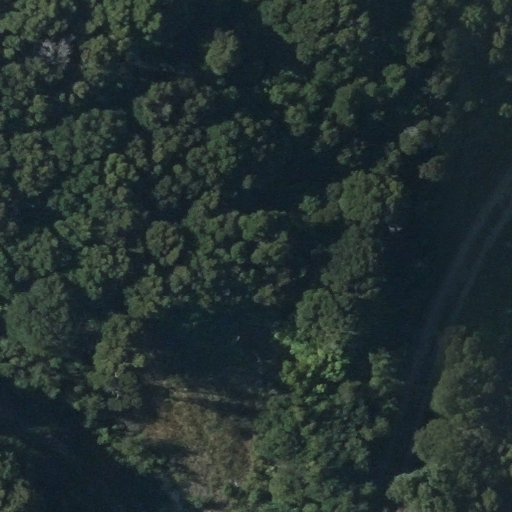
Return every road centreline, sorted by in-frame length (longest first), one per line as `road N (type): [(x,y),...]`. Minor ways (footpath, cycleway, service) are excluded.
road 1 (track): [(350,511),(410,318),(511,212)]
road 2 (track): [(0,400),(22,408),(118,511)]
